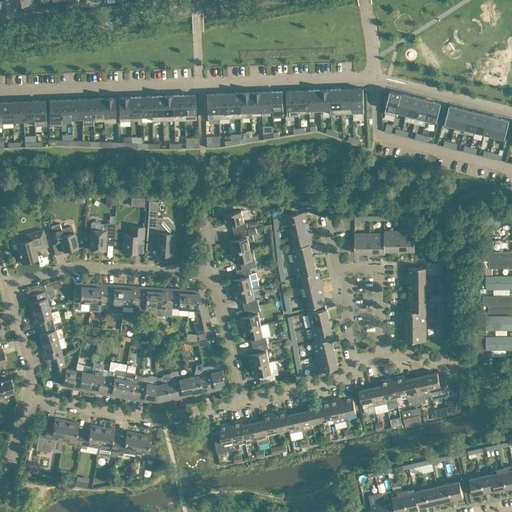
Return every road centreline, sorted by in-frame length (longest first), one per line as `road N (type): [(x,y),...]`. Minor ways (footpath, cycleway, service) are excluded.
road 1 (residential): [(0,89),(374,75)]
road 2 (residential): [(241,399),(163,420),(28,394)]
road 3 (residential): [(0,39),(206,4)]
road 4 (residential): [(205,277),(88,264),(5,280)]
road 5 (residential): [(356,361),(320,197)]
road 6 (residential): [(511,388),(432,357),(356,361)]
road 7 (residential): [(241,399),(205,277)]
road 8 (residential): [(356,361),(337,379),(241,399)]
